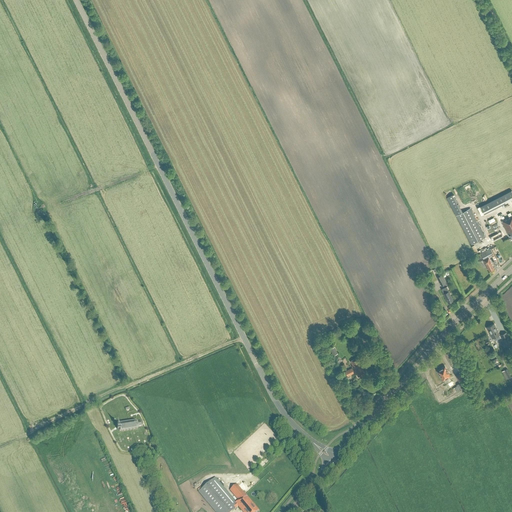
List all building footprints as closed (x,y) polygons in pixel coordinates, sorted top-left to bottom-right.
[(480,206),(484,214),(511,199),(511,191),(511,190),(480,206)] [(447,197),(457,216),(471,244),(485,237),(470,208),(463,211),(454,194),(447,197)] [(506,219),(501,221),(509,236),(510,235),(511,238),(511,215),(509,217),(509,218),(506,219)] [(490,237),(492,241),(504,236),(501,231),(490,237)] [(490,248),(480,253),(483,258),(493,253),(490,248)] [(489,270),(494,268),(488,257),(483,259),(489,270)] [(437,277),(441,286),(447,283),(442,274),(437,277)] [(448,302),(453,300),(449,291),(446,286),(442,289),(444,293),(443,293),(448,302)] [(501,338),(493,323),(486,327),(492,338),(493,337),(495,341),(501,338)] [(508,342),(511,341),(506,332),(500,335),(505,344),(505,343),(507,348),(510,346),(508,342)] [(380,357),(377,352),(368,356),(371,362),(380,357)] [(358,376),(365,373),(361,366),(362,366),(358,357),(351,361),(358,376)] [(449,376),(450,375),(445,366),(437,370),(443,380),(445,378),(450,385),(453,383),(451,381),(449,376)] [(460,372),(456,375),(455,375),(459,382),(464,379),(460,372)] [(457,386),(454,387),(457,392),(463,388),(459,383),(456,385),(457,386)] [(119,432),(136,429),(138,427),(142,427),(142,426),(142,423),(141,422),(138,423),(135,422),(118,425),(118,426),(117,426),(118,430),(119,430),(119,432)] [(215,478),(199,492),(215,511),(232,511),(236,509),(235,509),(238,506),(242,511),(257,511),(259,511),(237,485),(230,491),(238,500),(236,503),(215,478)] [(243,483),(248,489),(251,487),(245,481),(243,483)]
